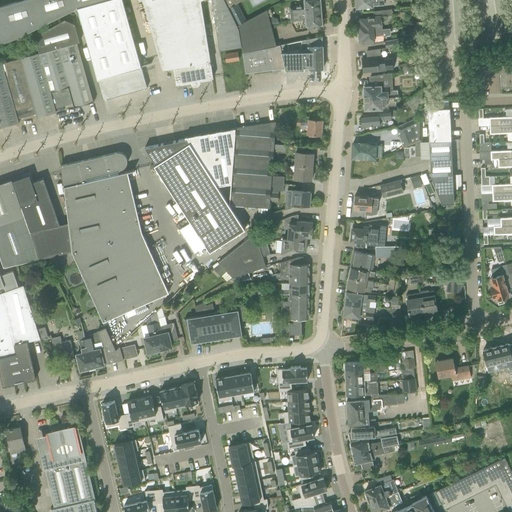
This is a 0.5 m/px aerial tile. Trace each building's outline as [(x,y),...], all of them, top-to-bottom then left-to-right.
[(104,0),(21,0),(0,6),(0,42),(19,36),(77,7),(104,0)] [(146,87),(121,0),(104,0),(77,7),(103,100),(146,87)] [(142,0),(162,69),(173,68),(176,84),(190,82),(191,84),(192,86),(195,87),(197,87),(199,85),(200,83),(199,80),(213,78),(210,60),(200,0),(142,0)] [(224,0),(210,0),(219,50),(241,47),(240,37),(238,29),(237,26),(236,25),(234,19),(228,8),(224,0)] [(319,0),(304,0),(304,6),(290,7),(290,14),(320,11),(319,0)] [(383,5),(382,0),(355,0),(355,2),(354,3),(354,5),(356,6),(356,8),(372,7),(372,6),(383,5)] [(267,10),(237,26),(238,29),(240,37),(241,47),(242,53),(276,46),(270,23),(268,16),(267,10)] [(367,18),(360,19),(360,22),(357,23),(358,32),(380,29),(379,23),(381,23),(384,22),(386,19),(386,16),(393,15),(392,10),(373,12),(374,17),(367,18)] [(320,11),(290,14),(291,21),(306,20),(306,25),(321,24),(320,11)] [(77,42),(79,42),(74,24),(64,19),(34,36),(39,53),(77,42)] [(380,29),(358,32),(359,41),(362,41),(362,44),(370,43),(370,44),(383,43),(381,29),(380,29)] [(295,41),(279,45),(285,68),(285,69),(286,69),(286,70),(287,70),(287,71),(288,71),(289,71),(290,70),(291,70),(292,69),(292,68),(292,67),(295,67),(295,69),(310,69),(311,69),(312,69),(313,69),(314,68),(315,68),(316,68),(317,67),(318,67),(319,67),(319,66),(320,66),(321,66),(322,65),(323,64),(324,64),(324,63),(325,63),(325,62),(324,63),(322,64),(322,46),(316,46),(316,38),(295,41)] [(385,42),(386,47),(406,43),(405,38),(385,42)] [(90,89),(77,42),(39,53),(54,108),(73,103),(74,107),(93,102),(90,92),(90,89)] [(276,46),(242,53),(245,73),(285,68),(279,45),(276,46)] [(375,71),(386,70),(393,69),(392,58),(385,59),(385,63),(378,63),(377,57),(381,57),(380,49),(366,51),(367,58),(361,58),(362,71),(375,70),(375,71)] [(238,52),(224,54),(225,62),(239,60),(238,52)] [(54,108),(39,53),(2,63),(18,119),(35,114),(37,118),(56,112),(54,108)] [(511,61),(499,62),(500,86),(511,85),(511,61)] [(18,119),(2,63),(0,63),(0,127),(19,123),(18,119)] [(369,78),(369,86),(363,87),(364,98),(397,96),(397,91),(383,92),(383,78),(369,78)] [(422,106),(422,90),(406,102),(413,111),(422,106)] [(397,101),(397,96),(364,98),(364,109),(382,109),(381,105),(396,104),(395,101),(397,101)] [(429,141),(451,140),(449,108),(427,109),(429,141)] [(378,113),(371,114),(361,115),(363,127),(380,125),(379,120),(391,119),(391,116),(397,116),(397,109),(378,111),(378,113)] [(422,141),(422,115),(396,127),(404,148),(422,141)] [(511,116),(489,118),(489,126),(511,124),(511,116)] [(307,134),(311,135),(321,135),(322,120),(293,118),(293,124),(308,125),(307,134)] [(233,150),(232,165),(230,183),(229,204),(231,204),(242,205),(242,206),(269,208),(270,190),(271,183),(271,176),(273,151),(274,144),(275,121),(235,128),(233,150)] [(489,134),(511,132),(511,124),(489,126),(489,134)] [(187,136),(184,137),(185,139),(216,186),(230,183),(232,165),(235,128),(231,129),(222,130),(215,131),(215,132),(209,133),(208,132),(207,133),(200,134),(194,135),(187,137),(187,136)] [(148,147),(144,147),(155,164),(150,166),(154,166),(190,222),(205,245),(209,251),(210,250),(244,229),(216,186),(185,139),(174,141),(158,145),(148,147)] [(430,175),(441,203),(454,203),(450,140),(429,141),(430,175)] [(480,152),(490,152),(490,151),(491,151),(490,142),(483,143),(479,143),(480,152)] [(366,143),(359,143),(359,145),(352,144),(351,159),(375,159),(375,158),(380,157),(381,145),(366,145),(366,143)] [(286,145),(284,145),(274,144),(273,151),(286,152),(286,145)] [(296,152),(295,159),(288,159),(288,164),(295,165),(312,166),(313,153),(305,153),(306,147),(296,146),(296,152)] [(490,151),(490,152),(491,159),(511,158),(511,150),(491,151),(490,151)] [(116,152),(60,165),(62,175),(68,222),(71,251),(102,322),(168,293),(141,232),(140,227),(128,171),(135,170),(135,169),(118,173),(118,170),(120,170),(123,168),(125,166),(127,162),(127,159),(125,156),(123,153),(120,152),(116,152)] [(498,167),(511,166),(511,158),(491,159),(491,160),(498,159),(498,167)] [(312,166),(295,165),(293,179),(311,180),(312,166)] [(30,231),(59,224),(43,178),(31,182),(29,175),(12,181),(30,231)] [(284,177),(271,176),(271,183),(283,184),(284,177)] [(419,176),(410,178),(412,187),(421,185),(419,176)] [(489,176),(485,176),(481,176),(481,185),(489,185),(489,176)] [(30,231),(12,181),(11,179),(0,183),(0,257),(3,267),(46,257),(71,251),(68,222),(59,224),(30,231)] [(400,180),(380,185),(383,197),(403,192),(400,180)] [(271,183),(270,190),(279,191),(283,191),(283,184),(271,183)] [(511,183),(492,185),(492,193),(511,192),(511,183)] [(279,191),(270,190),(270,201),(278,202),(279,191)] [(310,192),(300,191),(286,190),(285,209),(291,208),(292,204),(309,206),(310,192)] [(511,192),(492,193),(492,201),(511,200),(511,192)] [(377,205),(378,198),(354,196),(353,208),(365,209),(365,215),(370,215),(376,214),(377,208),(377,205)] [(282,238),(287,239),(296,239),(296,235),(311,237),(312,222),(297,221),(298,215),(291,216),(284,219),(283,226),(288,227),(287,238),(282,238)] [(493,226),(511,225),(511,217),(500,218),(500,226),(493,226)] [(350,235),(350,238),(351,239),(350,241),(355,241),(366,242),(366,245),(367,245),(375,246),(384,246),(384,245),(382,245),(384,225),(368,224),(368,227),(362,226),(362,229),(353,228),(352,228),(351,229),(351,232),(351,234),(350,235)] [(511,233),(511,225),(493,226),(494,235),(511,233)] [(259,245),(266,243),(261,229),(254,233),(259,245)] [(445,242),(445,232),(432,233),(433,243),(445,242)] [(266,267),(262,257),(259,245),(254,233),(217,262),(232,277),(234,277),(249,272),(266,267)] [(276,241),(275,253),(281,253),(291,254),(291,250),(305,251),(306,237),(311,237),(296,235),(296,239),(287,239),(282,238),(282,241),(276,241)] [(267,247),(266,243),(259,245),(262,257),(270,254),(267,247)] [(402,246),(390,246),(390,255),(403,255),(402,246)] [(497,260),(503,259),(501,247),(495,248),(497,260)] [(75,261),(71,251),(46,257),(51,266),(75,261)] [(353,251),(350,267),(370,271),(373,255),(353,251)] [(280,262),(280,273),(308,274),(308,264),(303,264),(303,257),(296,257),(280,262)] [(215,269),(222,276),(226,272),(219,265),(215,269)] [(490,286),(493,298),(496,297),(497,300),(502,299),(501,297),(508,295),(505,286),(511,284),(511,286),(508,274),(506,265),(499,267),(491,270),(493,277),(490,278),(492,285),(490,286)] [(370,271),(350,267),(348,277),(366,281),(367,275),(374,277),(375,272),(370,271)] [(12,271),(0,275),(3,286),(5,291),(18,287),(12,271)] [(249,272),(234,277),(236,282),(251,279),(249,272)] [(280,273),(277,273),(277,279),(290,279),(290,283),(308,284),(308,274),(280,273)] [(418,284),(416,275),(409,274),(411,285),(418,284)] [(422,275),(416,275),(418,284),(424,283),(424,278),(423,275),(422,275)] [(366,281),(348,277),(346,288),(370,292),(371,287),(365,286),(366,281)] [(460,278),(448,277),(447,291),(459,292),(460,278)] [(308,284),(290,283),(290,290),(272,290),(272,296),(290,296),(290,295),(308,295),(308,284)] [(23,285),(18,287),(5,291),(0,293),(0,375),(2,386),(15,383),(15,382),(22,381),(23,382),(35,379),(27,342),(40,339),(37,329),(24,290),(23,285)] [(433,290),(419,293),(423,313),(437,310),(433,290)] [(346,292),(344,304),(367,306),(368,301),(375,301),(375,296),(346,292)] [(423,313),(419,293),(406,295),(409,315),(423,313)] [(290,295),(290,296),(289,318),(281,318),(281,333),(301,334),(301,322),(301,319),(308,319),(308,295),(290,295)] [(197,316),(206,314),(203,303),(195,307),(197,316)] [(367,306),(344,304),(343,315),(359,317),(358,320),(372,322),(374,307),(367,306)] [(236,307),(239,321),(247,320),(245,306),(236,307)] [(236,307),(206,314),(197,316),(184,319),(191,343),(200,341),(200,342),(232,336),(241,334),(239,321),(236,307)] [(389,319),(399,319),(400,309),(392,309),(379,307),(379,311),(386,311),(386,319),(389,319)] [(151,317),(153,324),(160,351),(168,349),(169,348),(171,347),(170,341),(178,340),(173,323),(160,326),(156,312),(151,317)] [(402,318),(399,319),(389,319),(391,330),(404,328),(402,318)] [(153,324),(146,325),(149,337),(144,338),(147,353),(150,353),(151,353),(160,351),(153,324)] [(44,327),(37,329),(40,339),(47,337),(44,327)] [(91,337),(84,338),(92,368),(100,366),(101,365),(123,359),(119,345),(115,350),(105,328),(97,331),(101,340),(92,342),(91,337)] [(84,338),(83,331),(77,333),(82,353),(76,354),(80,370),(82,370),(83,370),(92,368),(84,338)] [(62,342),(63,349),(66,358),(74,355),(70,340),(62,342)] [(485,349),(483,350),(486,364),(486,365),(511,359),(511,363),(511,364),(511,367),(511,343),(508,345),(508,344),(490,348),(490,347),(485,349)] [(138,356),(135,346),(134,344),(121,348),(124,360),(138,356)] [(412,350),(403,351),(403,359),(406,359),(413,358),(412,350)] [(413,358),(406,359),(402,359),(403,369),(414,368),(413,358)] [(470,378),(470,375),(468,365),(454,368),(452,358),(435,361),(438,378),(463,373),(464,379),(470,378)] [(372,362),(373,366),(363,367),(363,361),(344,362),(345,373),(375,372),(375,371),(388,371),(388,369),(394,367),(393,361),(387,359),(375,360),(372,362)] [(290,369),(277,369),(278,391),(287,391),(291,391),(291,381),(307,380),(307,374),(307,369),(306,369),(306,367),(300,368),(300,366),(290,366),(290,369)] [(414,368),(403,369),(402,369),(403,379),(415,378),(414,368)] [(251,372),(239,374),(242,392),(254,390),(253,384),(251,372)] [(376,378),(375,372),(345,373),(345,384),(369,383),(369,378),(376,378)] [(239,374),(227,376),(231,399),(232,399),(231,394),(242,392),(239,374)] [(227,376),(215,378),(217,389),(219,401),(231,399),(227,376)] [(415,378),(403,379),(402,379),(403,392),(416,391),(415,378)] [(193,382),(181,385),(185,404),(198,402),(197,397),(197,396),(196,389),(195,389),(193,382)] [(369,383),(345,384),(346,395),(377,394),(378,393),(377,382),(369,383)] [(475,382),(472,402),(482,404),(485,384),(475,382)] [(181,386),(171,388),(175,406),(185,403),(185,404),(181,385),(181,386)] [(171,388),(160,390),(165,413),(176,410),(175,406),(171,388)] [(291,391),(287,391),(288,402),(308,400),(308,390),(291,391)] [(346,401),(348,425),(358,424),(369,423),(367,411),(380,410),(380,406),(397,404),(396,393),(378,394),(378,393),(377,394),(346,395),(346,401)] [(152,395),(139,398),(144,420),(156,418),(156,421),(163,419),(160,406),(154,407),(152,395)] [(130,413),(124,414),(127,428),(134,426),(133,423),(144,420),(139,398),(127,401),(130,413)] [(308,400),(288,402),(288,412),(309,410),(308,400)] [(105,403),(102,404),(104,415),(102,415),(104,422),(106,422),(107,427),(119,424),(120,429),(127,428),(124,414),(118,415),(114,401),(111,402),(110,401),(105,402),(105,403)] [(288,412),(283,412),(284,423),(310,421),(309,410),(288,412)] [(429,417),(422,418),(423,428),(427,428),(430,427),(429,417)] [(174,425),(168,426),(169,431),(170,436),(174,435),(177,447),(178,447),(184,445),(185,447),(193,446),(193,444),(201,442),(200,440),(201,440),(200,436),(199,436),(198,429),(182,433),(180,423),(179,424),(174,425)] [(311,424),(286,429),(289,441),(287,441),(288,449),(301,446),(300,440),(314,437),(313,433),(314,433),(313,428),(312,428),(311,424)] [(374,426),(360,427),(350,427),(350,431),(348,432),(350,441),(370,437),(375,437),(396,433),(395,427),(374,431),(374,426)] [(17,457),(16,452),(25,450),(20,427),(12,429),(12,428),(10,428),(10,429),(6,430),(12,458),(17,457)] [(84,455),(81,444),(79,435),(75,436),(73,428),(49,433),(51,441),(39,444),(43,461),(46,460),(48,468),(51,467),(57,495),(54,496),(57,508),(50,509),(50,511),(96,511),(84,458),(82,459),(82,456),(84,455)] [(450,440),(449,435),(418,441),(419,448),(450,441),(450,440)] [(352,454),(392,445),(398,443),(397,436),(380,438),(381,442),(368,445),(367,440),(350,443),(352,454)] [(135,439),(114,444),(116,455),(134,451),(138,450),(135,439)] [(414,449),(413,441),(406,443),(407,450),(414,449)] [(250,442),(228,447),(230,457),(252,452),(250,442)] [(392,445),(352,454),(355,464),(361,463),(362,471),(373,468),(371,456),(394,451),(393,445),(392,445)] [(295,454),(290,455),(292,466),(318,461),(316,450),(309,451),(309,448),(294,450),(295,454)] [(134,451),(116,455),(119,465),(136,460),(134,451)] [(252,452),(230,457),(232,466),(254,461),(252,452)] [(436,490),(435,491),(442,506),(443,505),(450,501),(450,502),(451,501),(458,498),(459,498),(458,497),(466,494),(473,490),(474,490),(481,486),(482,486),(489,482),(489,483),(490,482),(489,482),(497,479),(501,486),(500,486),(501,487),(501,486),(504,494),(505,494),(508,501),(508,502),(509,502),(511,508),(511,509),(511,472),(504,457),(463,477),(436,490)] [(136,460),(119,465),(121,475),(139,470),(136,460)] [(254,461),(232,466),(234,466),(235,475),(257,470),(255,461),(254,462),(254,461)] [(318,461),(292,466),(295,476),(299,476),(300,479),(314,476),(314,473),(320,471),(318,461)] [(281,468),(275,470),(279,485),(280,489),(286,488),(281,468)] [(139,470),(121,475),(123,485),(145,480),(143,469),(139,470)] [(257,470),(235,475),(237,484),(259,480),(257,470)] [(365,490),(369,502),(398,491),(396,486),(393,479),(391,479),(389,475),(375,479),(377,485),(374,487),(365,490)] [(301,497),(292,500),(295,508),(301,507),(314,506),(317,506),(313,494),(321,491),(326,490),(322,477),(301,484),(297,485),(301,497)] [(259,480),(237,484),(239,494),(261,489),(259,480)] [(186,489),(174,490),(176,511),(186,511),(189,511),(188,500),(194,499),(192,485),(185,486),(186,489)] [(199,485),(192,485),(194,499),(201,498),(204,510),(207,510),(213,509),(216,508),(212,489),(200,492),(199,485)] [(146,500),(124,505),(125,511),(124,511),(149,511),(148,504),(156,503),(155,489),(145,491),(146,500)] [(162,489),(155,489),(156,503),(163,503),(163,511),(176,511),(174,490),(162,492),(162,489)] [(261,489),(239,494),(242,504),(253,501),(263,499),(261,489)] [(398,491),(369,502),(373,511),(375,511),(396,505),(398,510),(412,503),(411,503),(426,496),(425,495),(422,496),(420,493),(409,497),(409,498),(402,500),(398,491)] [(398,510),(393,511),(433,511),(426,496),(411,503),(412,503),(398,510)] [(239,511),(265,511),(266,508),(268,508),(267,498),(263,499),(253,501),(254,509),(239,510),(239,511)] [(317,506),(314,506),(301,507),(301,511),(331,511),(333,511),(330,501),(317,506)]
